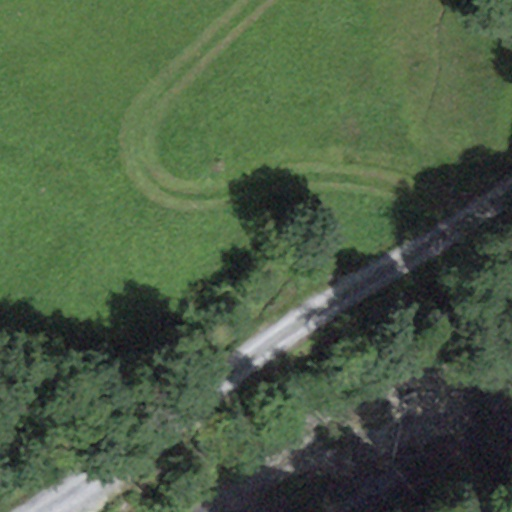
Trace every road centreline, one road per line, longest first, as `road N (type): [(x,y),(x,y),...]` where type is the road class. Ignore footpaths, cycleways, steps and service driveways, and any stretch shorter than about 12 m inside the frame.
road 1 (track): [(38,511),(188,394),(511,184)]
road 2 (track): [(472,214),(423,186),(367,176),(304,175),(170,204)]
